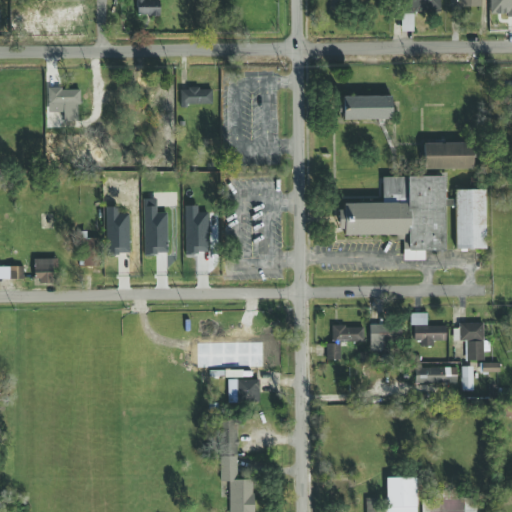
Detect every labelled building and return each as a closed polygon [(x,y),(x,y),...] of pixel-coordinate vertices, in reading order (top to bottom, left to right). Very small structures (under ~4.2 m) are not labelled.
[(135,0),(135,15),(160,15),(160,0),(135,0)] [(412,10),(439,10),(439,0),(401,0),(401,30),(412,30),(412,10)] [(480,0),(457,0),(457,7),(480,8),(480,0)] [(511,0),(489,0),(489,17),(511,16),(511,0)] [(79,112),(79,89),(47,89),(47,111),(62,111),(62,112),(79,112)] [(151,104),(167,104),(167,89),(137,89),(137,115),(151,115),(151,104)] [(179,104),(212,104),(212,89),(179,89),(179,104)] [(124,90),(90,90),(90,105),(124,105),(124,90)] [(390,120),(390,96),(339,96),(339,120),(390,120)] [(420,143),(420,169),(470,169),(470,143),(420,143)] [(403,260),(422,260),(422,250),(443,250),(443,177),(382,177),(382,203),(338,204),(338,236),(403,235),(403,260)] [(454,250),(483,250),(483,190),(454,190),(454,250)] [(77,268),(99,268),(99,239),(77,239),(77,268)] [(33,280),(52,280),(52,260),(33,260),(33,280)] [(22,268),(0,268),(0,280),(22,280),(22,268)] [(482,324),(458,324),(458,341),(465,341),(465,360),(482,360),(482,324)] [(325,343),(325,360),(339,360),(340,341),(363,341),(363,326),(330,325),(330,343),(325,343)] [(374,345),(401,345),(401,325),(374,325),(374,345)] [(445,342),(445,325),(412,325),(412,342),(445,342)] [(499,364),(482,363),(481,373),(499,373),(499,364)] [(470,390),(470,367),(461,367),(461,390),(470,390)] [(414,383),(456,383),(456,368),(414,368),(414,383)] [(258,381),(226,381),(226,403),(258,403),(258,381)] [(235,479),(235,420),(218,420),(218,482),(227,482),(227,511),(235,511),(252,511),(252,479),(235,479)] [(415,511),(415,478),(386,478),(386,511),(415,511)] [(412,511),(475,511),(475,497),(435,497),(435,498),(421,498),(421,492),(412,492),(412,511)] [(365,511),(378,511),(378,498),(365,499),(365,511)]
